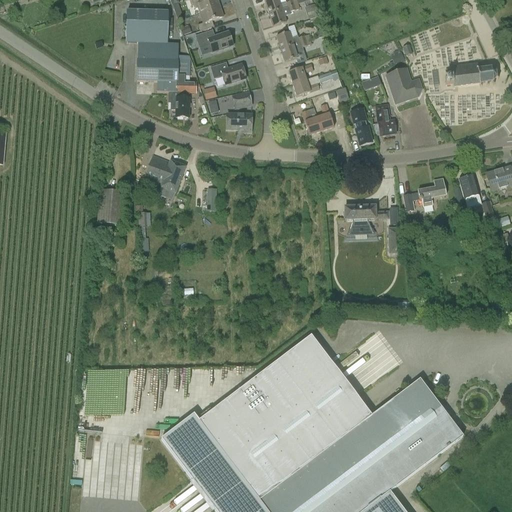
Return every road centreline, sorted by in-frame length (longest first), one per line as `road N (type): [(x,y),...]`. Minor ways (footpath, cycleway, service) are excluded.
road 1 (tertiary): [(266,154),(221,151),(148,127),(0,33)]
road 2 (tertiary): [(495,141),(415,157),(266,154)]
road 3 (residential): [(266,154),(270,101),(239,0)]
